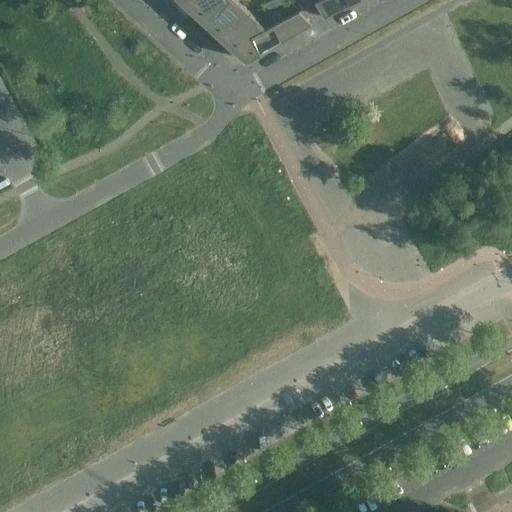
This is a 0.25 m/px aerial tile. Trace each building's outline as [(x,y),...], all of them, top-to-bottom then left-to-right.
[(180,0),(196,14),(224,0),(180,0)] [(213,30),(250,12),(237,0),(224,0),(196,14),(213,30)] [(269,10),(288,0),(273,0),(264,5),(269,10)] [(324,17),(355,0),(318,0),(315,2),(324,17)] [(246,61),(312,24),(299,11),(266,27),(267,27),(230,46),(246,61)] [(230,46),(267,27),(266,27),(250,12),(213,30),(230,46)]
